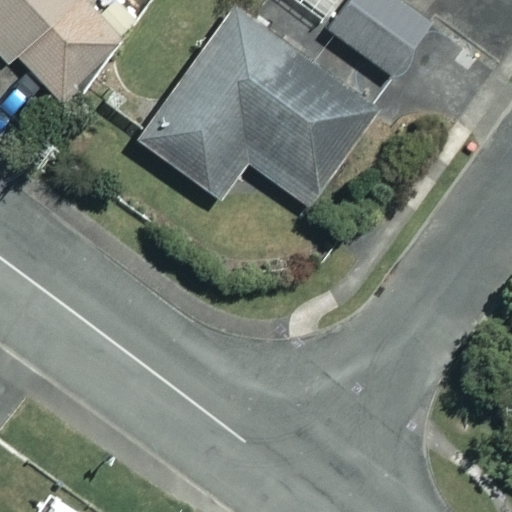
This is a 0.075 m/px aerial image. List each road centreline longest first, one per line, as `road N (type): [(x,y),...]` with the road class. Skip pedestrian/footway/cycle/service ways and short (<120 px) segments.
road 1 (residential): [(295,485),(0,258)]
road 2 (residential): [(295,485),(511,188)]
